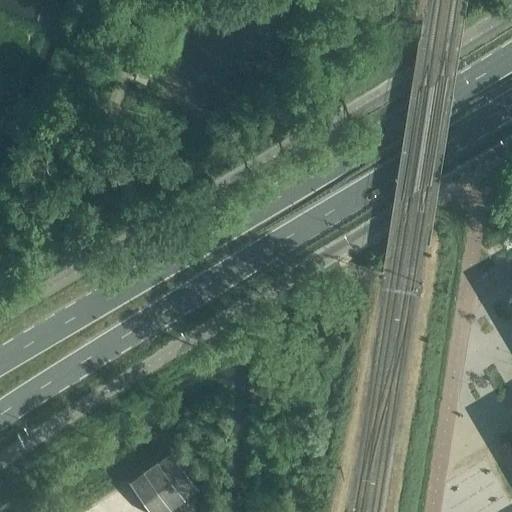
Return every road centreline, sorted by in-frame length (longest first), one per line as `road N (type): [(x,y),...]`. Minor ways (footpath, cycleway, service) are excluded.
road 1 (primary): [(0,414),(511,103)]
road 2 (primary): [(511,56),(0,361)]
